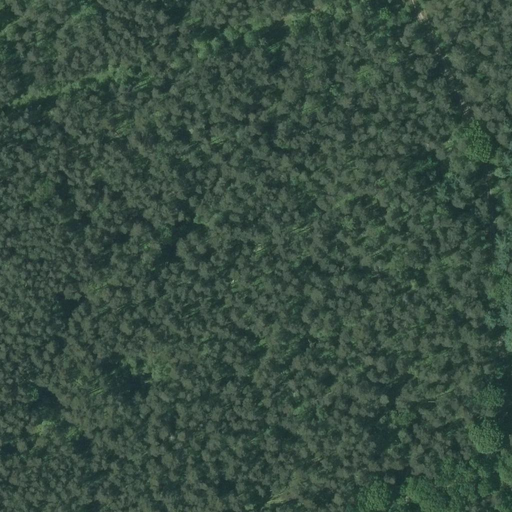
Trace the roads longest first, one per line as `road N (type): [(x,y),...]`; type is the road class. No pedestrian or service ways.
road 1 (track): [(500,473),(503,354),(491,187),(481,141),(412,0)]
road 2 (track): [(500,473),(443,480),(371,511)]
